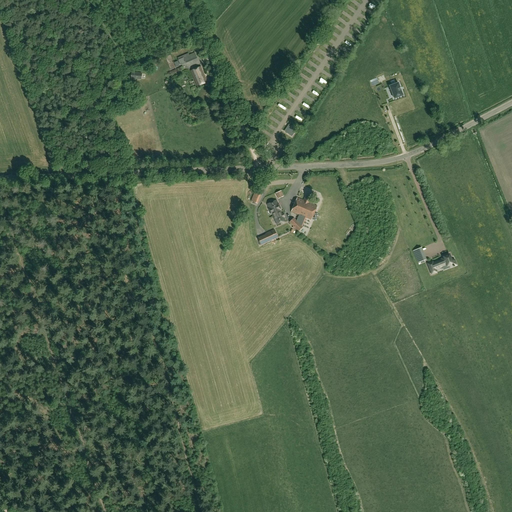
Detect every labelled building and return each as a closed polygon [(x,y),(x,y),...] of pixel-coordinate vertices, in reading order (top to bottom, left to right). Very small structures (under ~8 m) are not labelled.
[(197,58),(195,53),(189,56),(188,53),(177,58),(178,60),(180,65),(197,58)] [(197,86),(207,82),(201,66),(190,71),(197,86)] [(141,80),(142,73),(132,72),(131,79),(141,80)] [(390,86),(394,98),(395,98),(402,95),(403,95),(401,90),(400,88),(398,83),(390,86)] [(289,125),(286,129),(287,130),(286,132),(292,136),(296,130),(289,125)] [(294,217),(289,222),(293,226),(296,229),(298,231),(303,227),(303,226),(306,218),(312,220),(317,206),(309,202),(310,199),(305,197),(303,200),(297,198),(291,211),(299,214),(297,220),(294,217)] [(275,202),(268,206),(270,211),(271,210),(277,224),(281,222),(281,223),(285,221),(285,220),(283,217),(284,216),(283,213),(282,214),(278,207),(279,206),(277,201),(275,202)] [(260,236),(258,237),(261,245),(264,244),(270,241),(275,239),(278,238),(277,237),(274,230),(260,236)] [(452,261),(449,254),(444,257),(444,258),(442,259),(442,260),(433,263),(432,262),(428,264),(432,274),(436,272),(435,269),(442,267),(447,265),(447,266),(449,265),(450,268),(453,266),(454,267),(455,266),(454,266),(456,265),(454,260),(452,261)]
